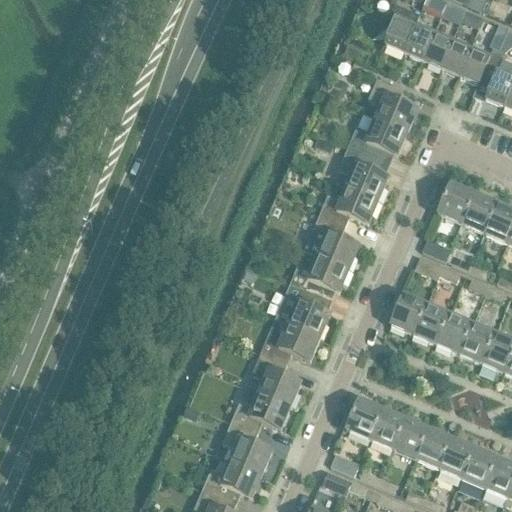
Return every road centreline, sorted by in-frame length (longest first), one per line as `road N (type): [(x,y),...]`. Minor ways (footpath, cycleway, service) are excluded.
road 1 (primary): [(0,483),(209,0)]
road 2 (residential): [(511,173),(445,154),(429,175),(287,511)]
road 3 (primary): [(165,0),(0,417)]
road 4 (unclassified): [(0,298),(124,0)]
